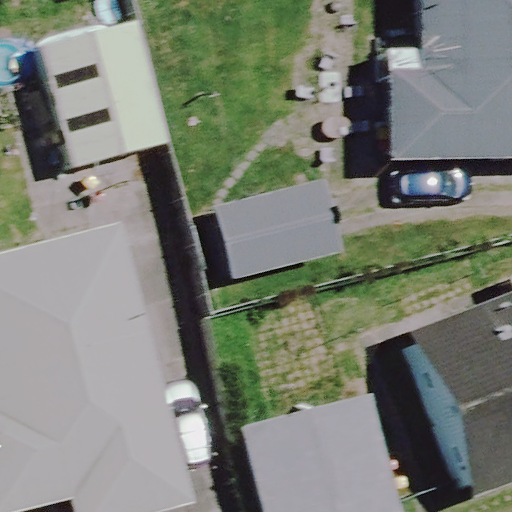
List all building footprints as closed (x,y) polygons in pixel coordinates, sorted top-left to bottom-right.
[(511,0),(404,0),(413,90),(367,95),(375,179),(511,165),(511,0)] [(151,156),(117,30),(20,55),(54,182),(151,156)] [(324,268),(309,194),(199,217),(215,291),(324,268)] [(0,511),(167,511),(98,241),(0,266),(0,511)] [(461,511),(511,494),(511,303),(393,345),(450,511),(461,511)] [(383,511),(357,408),(226,442),(244,511),(383,511)]
